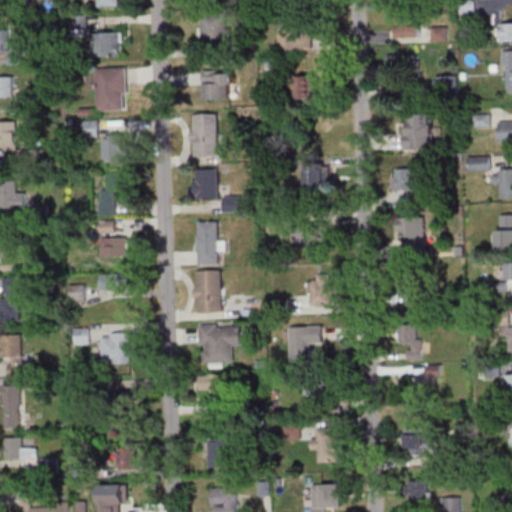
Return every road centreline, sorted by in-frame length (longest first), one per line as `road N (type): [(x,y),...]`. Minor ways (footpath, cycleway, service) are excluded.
road 1 (residential): [(174,511),(157,0)]
road 2 (residential): [(375,511),(358,0)]
